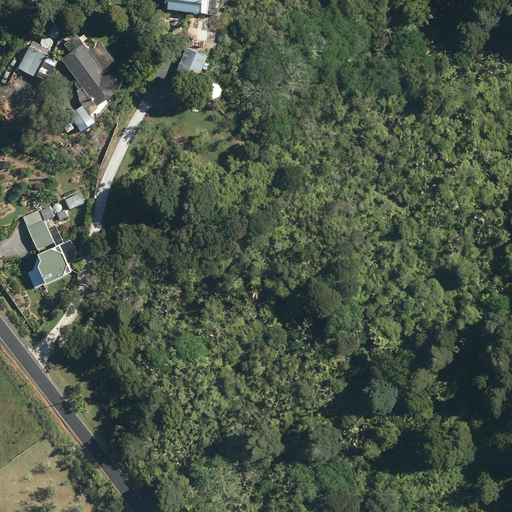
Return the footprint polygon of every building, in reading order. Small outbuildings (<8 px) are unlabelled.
[(168,0),(168,9),(206,13),(206,0),(168,0)] [(69,54),(60,61),(95,108),(118,91),(123,80),(112,65),(114,64),(99,45),(88,53),(76,36),(63,45),(69,54)] [(17,69),(36,79),(47,57),(29,47),(17,69)] [(172,80),(192,89),(206,57),(185,48),(172,80)] [(207,89),(204,98),(212,101),(213,99),(218,97),(220,91),(217,85),(212,83),(209,90),(207,89)] [(94,124),(81,106),(67,117),(80,134),(94,124)] [(39,211),(43,221),(53,216),(49,207),(39,211)] [(42,220),(25,228),(36,252),(53,244),(42,220)] [(33,270),(26,273),(34,291),(71,274),(58,245),(39,253),(33,270)]
